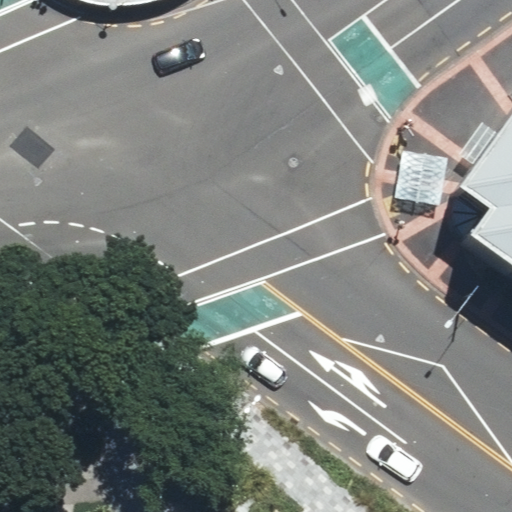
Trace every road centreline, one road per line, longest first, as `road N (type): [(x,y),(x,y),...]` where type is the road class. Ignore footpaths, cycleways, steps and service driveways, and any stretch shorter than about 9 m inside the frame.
road 1 (secondary): [(511,463),(88,179)]
road 2 (secondary): [(396,0),(314,57),(88,179)]
